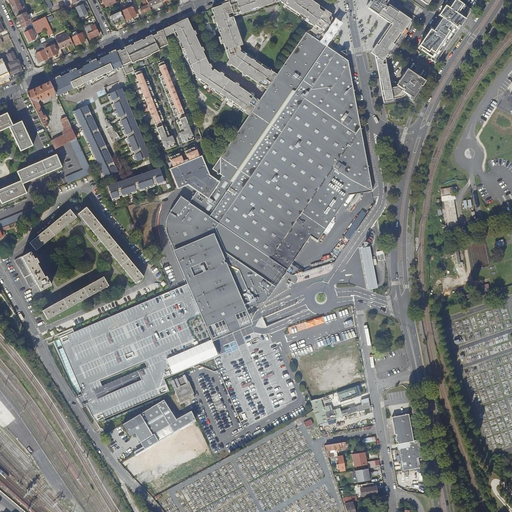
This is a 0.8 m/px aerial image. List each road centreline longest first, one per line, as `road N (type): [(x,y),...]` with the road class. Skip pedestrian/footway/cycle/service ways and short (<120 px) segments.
road 1 (residential): [(33,332),(146,284),(149,274),(82,188),(0,256)]
road 2 (residential): [(33,332),(110,460),(160,511)]
road 3 (primary): [(445,511),(406,309)]
road 4 (residential): [(359,296),(392,497)]
road 5 (primary): [(406,309),(406,204),(425,130)]
road 6 (residential): [(372,126),(379,204),(325,288)]
road 7 (primary): [(425,130),(502,0)]
road 8 (primary): [(406,163),(394,247),(406,309)]
road 9 (primary): [(493,0),(418,124)]
road 10 (residential): [(310,294),(261,312),(251,327),(273,329),(318,308)]
